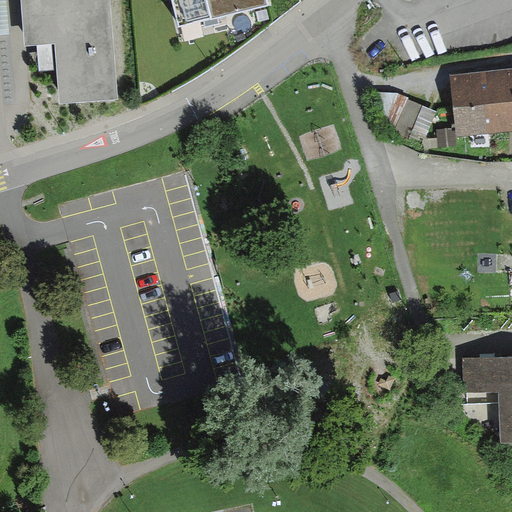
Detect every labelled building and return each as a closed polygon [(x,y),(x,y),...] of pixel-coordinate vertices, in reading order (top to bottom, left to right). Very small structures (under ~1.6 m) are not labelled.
[(7,0),(0,0),(0,36),(10,36),(7,0)] [(110,0),(20,0),(25,52),(37,51),(52,50),(56,50),(60,111),(118,107),(110,0)] [(171,0),(179,29),(269,7),(267,0),(171,0)] [(54,76),(52,50),(37,51),(39,76),(54,76)] [(511,62),(450,70),(456,131),(511,125),(511,62)] [(382,127),(398,90),(374,89),(382,127)] [(408,139),(424,101),(398,90),(382,127),(408,139)] [(437,107),(424,101),(408,139),(421,144),(437,107)] [(511,350),(464,353),(466,386),(499,385),(501,438),(511,437),(511,350)] [(511,457),(511,437),(501,438),(511,457)]
